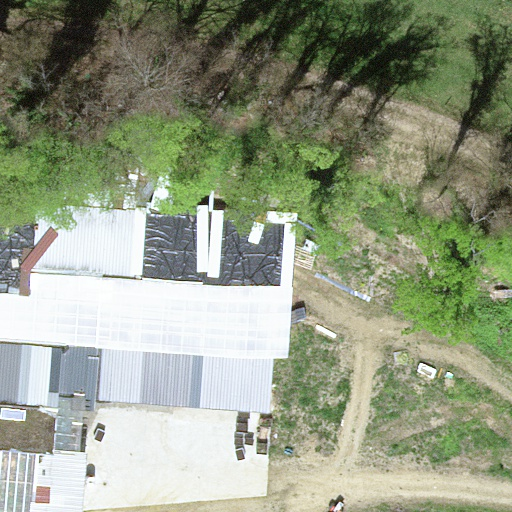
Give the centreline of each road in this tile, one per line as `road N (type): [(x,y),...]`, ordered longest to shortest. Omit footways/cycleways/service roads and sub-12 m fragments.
road 1 (track): [(0,37),(187,52),(409,130),(511,177)]
road 2 (track): [(84,511),(185,430),(511,500)]
